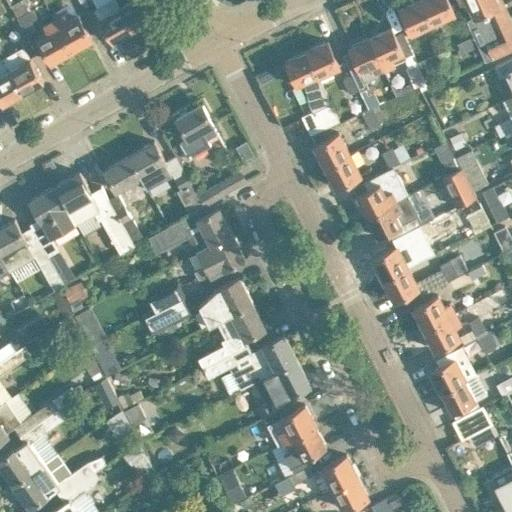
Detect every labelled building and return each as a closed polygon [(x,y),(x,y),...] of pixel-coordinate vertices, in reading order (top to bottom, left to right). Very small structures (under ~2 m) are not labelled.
[(27,0),(17,0),(11,4),(24,27),(38,18),(27,0)] [(133,29),(116,0),(104,0),(93,7),(113,41),(133,29)] [(130,0),(122,5),(118,0),(116,0),(133,29),(154,17),(147,6),(157,0),(130,0)] [(413,0),(400,6),(411,30),(433,21),(423,0),(413,0)] [(449,0),(423,0),(433,21),(454,11),(449,0)] [(466,0),(474,15),(474,16),(486,11),(499,4),(497,0),(466,0)] [(474,34),(478,44),(479,45),(482,52),(485,59),(511,47),(511,21),(503,2),(499,4),(486,11),(474,16),(474,15),(467,18),(474,34)] [(68,20),(64,13),(54,18),(71,48),(92,36),(79,14),(68,20)] [(38,37),(51,60),(71,48),(54,18),(45,24),(49,30),(38,37)] [(391,26),(370,36),(385,67),(406,57),(391,26)] [(478,44),(474,34),(456,41),(461,52),(478,44)] [(357,84),(377,75),(375,71),(385,67),(370,36),(348,46),(354,57),(346,60),(352,72),(357,84)] [(328,40),(307,49),(318,74),(339,64),(328,40)] [(44,80),(24,44),(3,56),(23,91),(44,80)] [(479,45),(472,49),(475,56),(482,52),(479,45)] [(285,59),(296,84),(318,74),(307,49),(285,59)] [(438,64),(433,53),(416,61),(421,72),(438,64)] [(23,91),(3,56),(0,57),(0,98),(3,103),(23,91)] [(509,71),(511,76),(511,56),(494,65),(499,76),(509,71)] [(417,83),(420,88),(427,85),(421,72),(416,61),(404,67),(410,81),(412,85),(417,83)] [(352,72),(342,77),(348,89),(357,84),(352,72)] [(383,99),(379,88),(363,95),(369,107),(377,103),(376,102),(383,99)] [(273,89),(267,92),(271,99),(277,96),(273,89)] [(218,131),(213,123),(214,123),(201,101),(176,116),(188,136),(180,141),(189,156),(211,143),(208,137),(218,131)] [(302,114),(310,133),(339,120),(335,112),(330,102),(302,114)] [(369,107),(362,110),(370,127),(379,122),(371,106),(369,107)] [(511,119),(509,115),(493,123),(499,134),(511,127),(511,119)] [(339,131),(315,143),(326,164),(350,152),(339,131)] [(154,139),(130,153),(141,175),(147,185),(165,175),(163,172),(169,168),(181,188),(192,182),(178,159),(176,154),(166,160),(154,139)] [(175,144),(171,146),(176,154),(178,159),(182,157),(175,144)] [(392,145),(381,151),(389,166),(406,158),(399,145),(393,148),(392,145)] [(337,185),(360,173),(350,152),(326,164),(337,185)] [(130,153),(105,167),(117,190),(124,186),(129,195),(147,185),(141,175),(130,153)] [(453,154),(442,160),(447,170),(459,164),(453,154)] [(441,175),(456,205),(476,195),(462,165),(441,175)] [(198,194),(205,205),(225,192),(246,180),(240,169),(223,179),(198,194)] [(94,195),(80,170),(55,184),(67,205),(75,220),(93,209),(99,219),(100,218),(119,250),(133,241),(109,198),(102,185),(98,187),(101,192),(94,195)] [(380,181),(356,193),(367,214),(397,199),(397,198),(392,189),(386,192),(380,181)] [(30,222),(32,225),(48,254),(58,249),(50,234),(75,220),(67,205),(55,184),(30,198),(40,216),(30,222)] [(492,185),(482,190),(496,220),(508,214),(501,200),(499,200),(492,185)] [(121,197),(119,193),(109,198),(133,241),(143,236),(121,197)] [(378,235),(389,230),(392,236),(421,222),(421,221),(408,193),(397,198),(397,199),(367,214),(378,235)] [(219,206),(199,216),(195,208),(148,235),(156,250),(189,232),(198,248),(232,231),(219,206)] [(396,244),(373,256),(383,277),(407,265),(399,250),(452,224),(445,210),(421,221),(421,222),(392,236),(396,244)] [(15,218),(0,226),(0,249),(2,253),(10,267),(23,259),(34,254),(36,254),(42,265),(41,265),(54,288),(64,283),(61,277),(52,261),(48,254),(32,225),(22,230),(15,218)] [(511,247),(511,235),(506,223),(493,229),(504,251),(511,247)] [(211,274),(245,257),(232,231),(198,248),(206,264),(196,269),(201,279),(211,274)] [(0,317),(5,315),(0,305),(0,272),(10,267),(2,253),(0,249),(0,317)] [(418,286),(422,294),(449,280),(468,270),(459,252),(439,262),(441,266),(414,280),(407,265),(383,277),(394,298),(418,286)] [(482,263),(468,270),(472,277),(485,270),(482,263)] [(210,323),(217,320),(253,301),(240,275),(218,286),(199,303),(210,323)] [(185,297),(201,289),(195,278),(163,294),(168,303),(184,296),(185,297)] [(61,318),(73,309),(62,289),(61,287),(49,293),(61,318)] [(438,293),(414,306),(425,327),(456,311),(450,301),(444,304),(438,293)] [(192,311),(185,297),(184,296),(168,303),(142,316),(151,332),(192,311)] [(227,341),(198,356),(203,366),(248,343),(245,337),(266,326),(253,301),(217,320),(225,336),(225,337),(227,341)] [(91,341),(107,374),(123,366),(92,305),(78,312),(92,340),(91,341)] [(78,321),(73,309),(61,318),(56,322),(73,346),(66,351),(69,356),(76,352),(91,343),(78,321)] [(489,309),(469,319),(477,335),(495,326),(497,325),(489,309)] [(454,324),(460,321),(456,311),(425,327),(436,348),(460,336),(454,324)] [(495,326),(477,335),(485,352),(496,346),(495,344),(502,341),(495,326)] [(231,393),(264,376),(275,369),(298,358),(284,332),(262,344),(263,344),(252,350),(248,343),(203,366),(208,376),(219,370),(231,393)] [(0,358),(16,348),(10,339),(0,346),(0,358)] [(25,342),(16,348),(0,358),(0,372),(31,351),(25,342)] [(107,376),(100,361),(91,343),(76,352),(96,382),(99,381),(107,376)] [(454,356),(431,369),(441,390),(465,378),(454,356)] [(298,358),(275,369),(264,376),(273,393),(268,395),(271,399),(258,406),(264,416),(289,403),(289,394),(310,383),(298,358)] [(511,376),(496,385),(501,395),(511,388),(511,376)] [(452,411),(476,399),(465,378),(441,390),(452,411)] [(80,382),(73,386),(78,393),(85,389),(80,382)] [(72,384),(49,399),(50,400),(33,412),(19,391),(2,402),(0,403),(0,438),(9,433),(7,431),(14,426),(20,434),(35,423),(58,407),(78,393),(73,386),(72,384)] [(511,388),(501,395),(506,405),(511,402),(511,403),(511,388)] [(128,390),(116,395),(120,402),(121,406),(133,401),(128,390)] [(123,408),(134,427),(148,419),(137,400),(123,408)] [(292,410),(267,423),(278,444),(286,440),(316,424),(305,403),(292,410)] [(453,420),(462,438),(467,435),(471,443),(491,433),(487,425),(493,422),(483,404),(453,420)] [(0,463),(13,482),(58,451),(44,432),(65,417),(58,407),(35,423),(20,434),(24,440),(0,457),(0,463)] [(129,424),(122,408),(111,412),(118,428),(129,424)] [(184,429),(173,422),(166,432),(176,439),(184,429)] [(290,448),(284,451),(290,464),(303,457),(309,454),(327,445),(316,424),(286,440),(290,448)] [(134,444),(122,455),(133,466),(145,455),(134,444)] [(65,490),(95,469),(106,461),(102,454),(88,460),(72,471),(58,451),(13,482),(30,506),(50,492),(56,487),(61,493),(65,490)] [(314,478),(322,492),(333,486),(357,474),(346,453),(323,465),(326,472),(314,478)] [(308,463),(288,475),(288,476),(292,483),(313,472),(308,463)] [(511,511),(511,464),(493,474),(493,475),(483,480),(499,511),(508,507),(510,511),(511,511)] [(46,511),(94,511),(98,510),(84,490),(95,483),(98,473),(95,469),(65,490),(61,493),(65,499),(58,504),(46,511)] [(344,507),(368,495),(357,474),(333,486),(344,507)] [(386,495),(371,503),(376,511),(388,511),(394,509),(386,495)]
